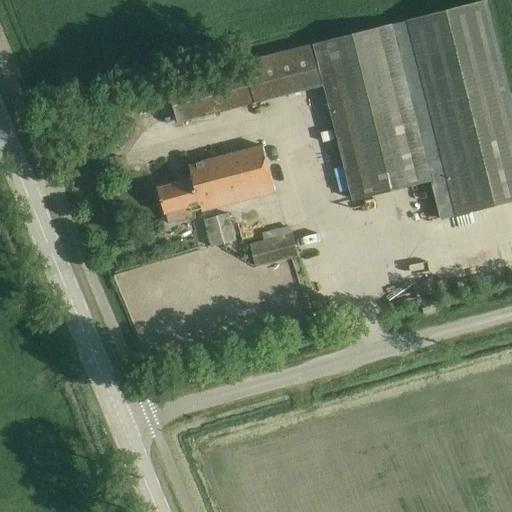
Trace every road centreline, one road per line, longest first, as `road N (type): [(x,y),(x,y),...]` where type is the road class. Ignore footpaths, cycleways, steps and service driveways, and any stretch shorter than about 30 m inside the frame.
road 1 (unclassified): [(121,423),(511,314)]
road 2 (secondary): [(121,423),(0,125)]
